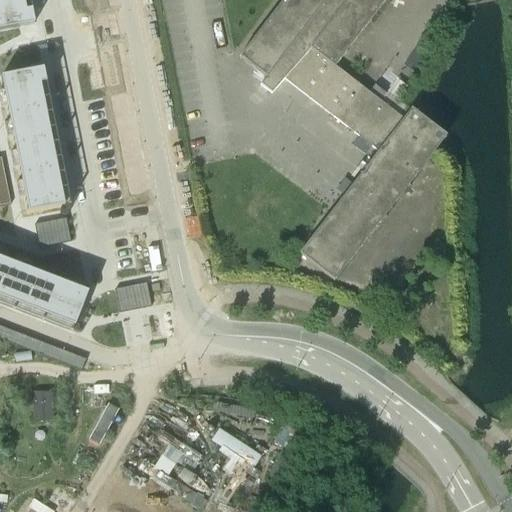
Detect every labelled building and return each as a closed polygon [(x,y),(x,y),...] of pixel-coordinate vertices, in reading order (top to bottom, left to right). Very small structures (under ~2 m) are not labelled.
[(0,0),(0,26),(27,21),(22,0),(0,0)] [(283,0),(238,58),(265,79),(260,86),(271,94),(284,80),(377,152),(298,255),(334,282),(445,137),(410,110),(403,120),(380,102),(386,94),(374,86),(369,93),(334,67),(385,0),(283,0)] [(2,86),(28,221),(65,214),(38,79),(2,86)] [(0,199),(8,198),(7,190),(0,191),(0,199)] [(0,207),(10,206),(8,198),(0,199),(0,207)] [(58,221),(60,233),(68,231),(66,219),(58,221)] [(58,221),(50,222),(52,234),(60,233),(58,221)] [(44,236),(52,234),(50,222),(42,224),(44,236)] [(44,236),(42,224),(34,225),(36,237),(44,236)] [(60,233),(62,244),(70,243),(68,231),(60,233)] [(54,246),(62,244),(60,233),(52,234),(54,246)] [(44,236),(46,247),(54,246),(52,234),(44,236)] [(44,236),(36,237),(39,249),(46,247),(44,236)] [(0,301),(73,330),(86,295),(0,262),(0,301)] [(141,298),(148,296),(146,284),(138,286),(141,298)] [(138,286),(130,287),(133,299),(141,298),(138,286)] [(125,301),(133,299),(130,287),(122,289),(125,301)] [(115,290),(117,302),(125,301),(122,289),(115,290)] [(148,296),(141,298),(143,309),(151,308),(148,296)] [(135,311),(143,309),(141,298),(133,299),(135,311)] [(125,301),(127,312),(135,311),(133,299),(125,301)] [(125,301),(117,302),(119,314),(127,312),(125,301)] [(0,340),(4,342),(9,331),(1,328),(0,330),(0,340)] [(9,331),(4,342),(12,345),(16,334),(9,331)] [(16,334),(12,345),(20,348),(24,337),(16,334)] [(24,337),(20,348),(27,351),(32,340),(24,337)] [(35,354),(39,343),(32,340),(27,351),(35,354)] [(43,357),(47,346),(39,343),(35,354),(43,357)] [(43,357),(50,360),(55,349),(47,346),(43,357)] [(62,352),(55,349),(50,360),(58,363),(62,352)] [(58,363),(66,366),(70,355),(62,352),(58,363)] [(70,355),(66,366),(73,369),(78,358),(70,355)] [(78,358),(73,369),(81,372),(86,361),(78,358)] [(52,392),(32,392),(33,420),(53,420),(52,392)] [(164,511),(168,506),(173,498),(130,469),(107,503),(120,511),(164,511)] [(173,498),(168,506),(177,511),(191,511),(192,511),(173,498)]
